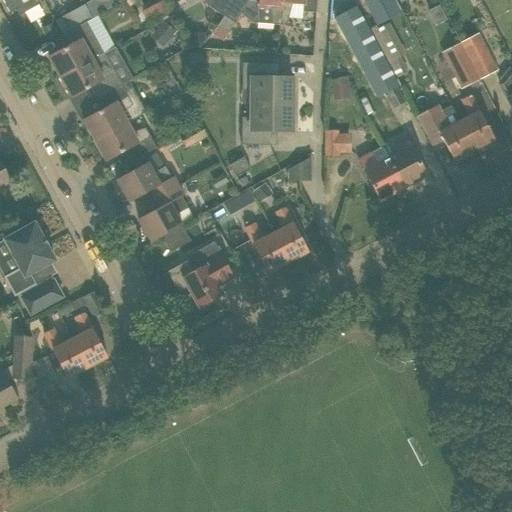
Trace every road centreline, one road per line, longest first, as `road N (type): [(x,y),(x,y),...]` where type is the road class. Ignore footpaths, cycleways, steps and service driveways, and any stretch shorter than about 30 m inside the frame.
road 1 (unclassified): [(178,367),(511,190)]
road 2 (residential): [(178,367),(0,48)]
road 3 (unclassified): [(0,465),(178,367)]
